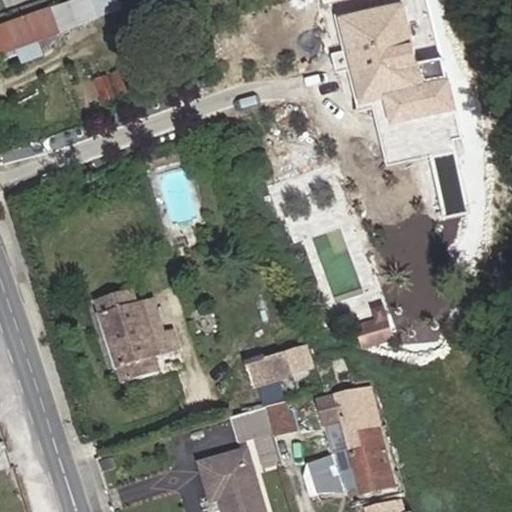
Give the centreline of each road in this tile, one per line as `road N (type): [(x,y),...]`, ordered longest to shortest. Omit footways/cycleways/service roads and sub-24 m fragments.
road 1 (unknown): [(0,174),(253,100)]
road 2 (tertiary): [(75,511),(0,278)]
